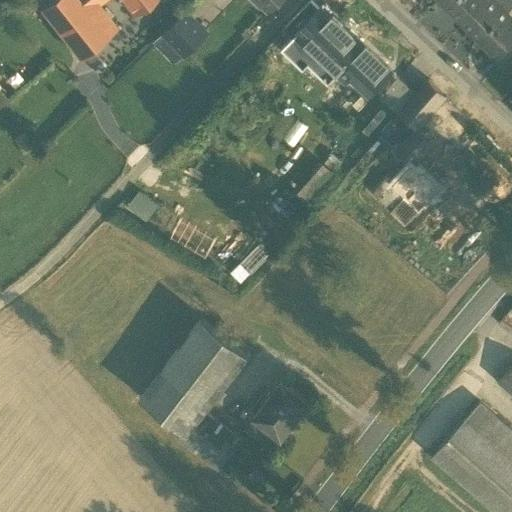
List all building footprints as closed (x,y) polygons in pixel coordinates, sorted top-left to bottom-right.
[(49,0),(40,8),(79,58),(107,36),(89,12),(79,0),(49,0)] [(79,0),(89,12),(105,0),(79,0)] [(124,0),(134,12),(149,0),(124,0)] [(219,17),(231,0),(201,0),(200,2),(219,17)] [(255,0),(267,12),(278,0),(255,0)] [(440,0),(461,21),(482,0),(440,0)] [(511,32),(511,16),(496,0),(482,0),(461,21),(492,53),(511,32)] [(284,29),(294,38),(298,34),(297,33),(319,9),(311,1),(284,29)] [(298,34),(312,48),(336,23),(321,8),(319,9),(297,33),(298,34)] [(182,13),(161,34),(174,47),(182,55),(203,33),(182,13)] [(318,54),(339,73),(353,58),(370,74),(366,79),(375,88),(391,72),(355,38),(353,40),(336,23),(312,48),(318,54)] [(166,56),(174,47),(161,34),(152,43),(166,56)] [(308,65),(318,54),(312,48),(298,34),(294,38),(286,46),(307,66),(308,65)] [(318,54),(308,65),(330,87),(341,76),(339,73),(318,54)] [(368,95),(375,88),(366,79),(370,74),(353,58),(339,73),(341,76),(347,82),(351,78),(359,85),(359,86),(368,95)] [(381,98),(399,114),(415,95),(398,79),(381,98)] [(427,81),(415,95),(399,114),(415,130),(417,132),(445,98),(427,81)] [(417,132),(415,130),(394,153),(409,168),(410,167),(412,168),(432,147),(417,132)] [(392,186),(404,197),(418,211),(439,189),(423,173),(420,176),(412,168),(410,167),(409,168),(392,186)] [(378,200),(390,212),(404,197),(392,186),(378,200)] [(404,226),(418,211),(404,197),(390,212),(404,226)] [(242,437),(203,407),(245,352),(201,318),(142,396),(182,427),(175,435),(218,467),(242,437)] [(511,365),(498,381),(511,392),(511,365)] [(253,412),(282,435),(308,401),(280,378),(253,412)] [(465,418),(480,431),(495,414),(479,401),(465,418)] [(511,429),(495,414),(480,431),(511,459),(511,429)] [(495,511),(511,511),(511,459),(480,431),(465,418),(432,456),(495,511)]
